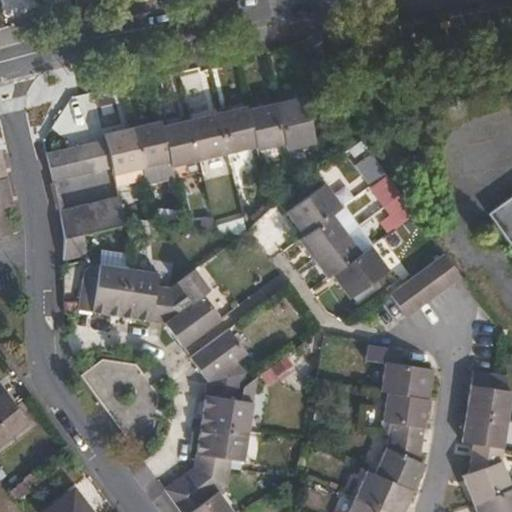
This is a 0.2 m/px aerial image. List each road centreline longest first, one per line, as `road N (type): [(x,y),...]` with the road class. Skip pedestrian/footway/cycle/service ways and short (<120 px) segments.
road 1 (residential): [(13,122),(37,229),(43,377),(145,511)]
road 2 (primary): [(306,0),(45,52)]
road 3 (residential): [(458,322),(442,492),(433,511)]
